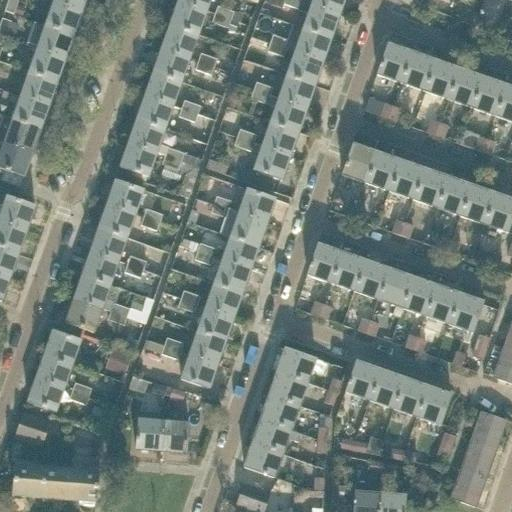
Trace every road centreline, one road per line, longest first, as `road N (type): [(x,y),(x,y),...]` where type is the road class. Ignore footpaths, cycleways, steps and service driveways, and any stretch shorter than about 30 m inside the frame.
road 1 (residential): [(0,396),(137,0)]
road 2 (residential): [(267,318),(511,400)]
road 3 (residential): [(511,290),(304,217)]
road 4 (residential): [(267,318),(198,511)]
road 5 (residential): [(338,121),(511,182)]
road 6 (residential): [(511,72),(374,22)]
